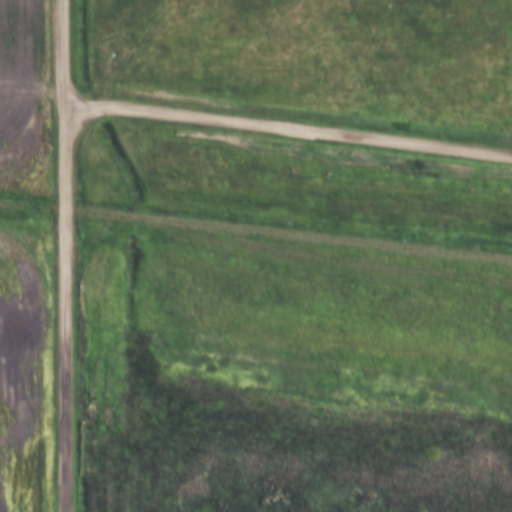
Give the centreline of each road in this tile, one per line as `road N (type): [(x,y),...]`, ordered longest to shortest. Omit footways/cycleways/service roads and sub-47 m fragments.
road 1 (track): [(65,511),(61,0)]
road 2 (residential): [(511,153),(136,103),(63,104)]
